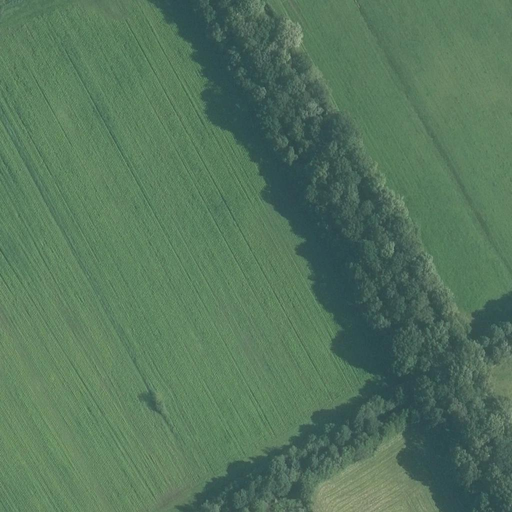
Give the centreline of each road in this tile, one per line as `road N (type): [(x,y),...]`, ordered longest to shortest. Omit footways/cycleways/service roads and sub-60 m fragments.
road 1 (track): [(443,379),(228,0)]
road 2 (track): [(443,379),(231,511)]
road 3 (track): [(511,501),(443,379)]
